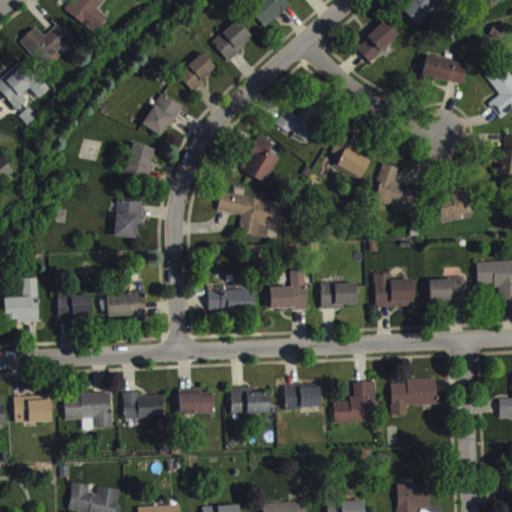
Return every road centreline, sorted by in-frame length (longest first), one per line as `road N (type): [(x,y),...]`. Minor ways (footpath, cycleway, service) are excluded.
road 1 (residential): [(0,359),(511,339)]
road 2 (residential): [(181,353),(176,215),(191,159),(222,116),(348,0)]
road 3 (residential): [(305,45),(361,99),(444,140)]
road 4 (residential): [(474,511),(466,341)]
